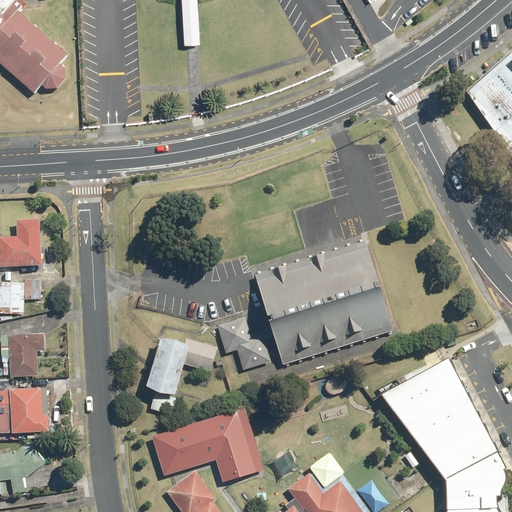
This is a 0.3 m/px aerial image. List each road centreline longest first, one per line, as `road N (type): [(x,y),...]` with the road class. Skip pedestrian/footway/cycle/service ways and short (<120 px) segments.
road 1 (residential): [(111,511),(86,161)]
road 2 (tertiary): [(391,75),(248,136),(86,161)]
road 3 (unclassified): [(511,283),(391,75)]
road 4 (unknown): [(94,281),(209,290),(246,283)]
road 5 (tertiary): [(497,0),(391,75)]
